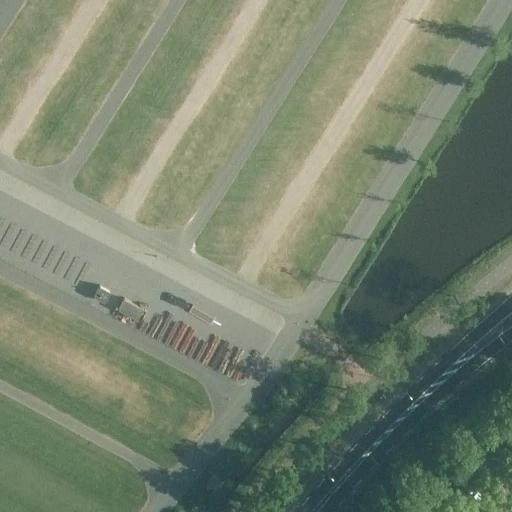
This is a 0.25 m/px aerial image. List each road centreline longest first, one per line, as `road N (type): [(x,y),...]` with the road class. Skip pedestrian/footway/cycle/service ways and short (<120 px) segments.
road 1 (primary): [(511,302),(475,330),(366,451)]
road 2 (primary): [(366,451),(511,334)]
